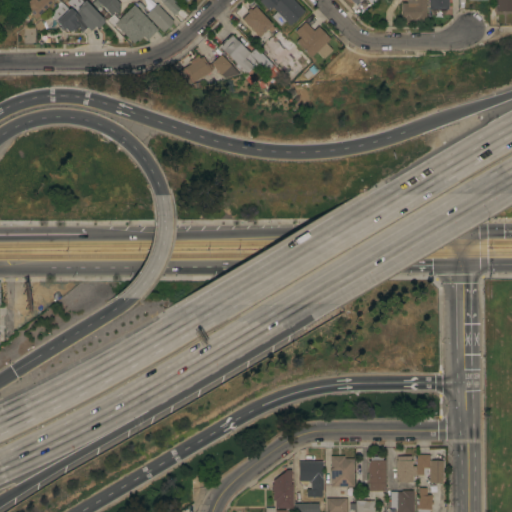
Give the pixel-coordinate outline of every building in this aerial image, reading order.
[(53,0),(35,18),(31,14),(32,14),(24,6),(27,3),(26,2),(28,0),(53,0)] [(85,0),(105,21),(97,28),(95,26),(90,30),(87,27),(82,31),(78,26),(74,30),(73,29),(71,31),(69,29),(67,31),(65,28),(64,29),(63,28),(61,29),(59,26),(61,25),(50,13),(63,2),(69,8),(70,7),(73,11),(85,0)] [(117,0),(121,4),(118,6),(120,9),(116,13),(114,11),(111,14),(101,4),(97,8),(92,2),(94,0),(117,0)] [(174,0),(173,1),(180,8),(173,14),(159,0),(174,0)] [(294,0),(304,10),(290,25),(272,7),(269,10),(259,0),(294,0)] [(426,0),(426,11),(425,11),(425,19),(411,19),(411,22),(402,22),(402,2),(407,2),(407,0),(426,0)] [(430,9),(430,4),(429,0),(448,0),(449,8),(430,9)] [(511,11),(496,11),(496,0),(511,0),(511,11)] [(173,21),(162,31),(146,13),(157,3),(173,21)] [(146,39),(143,36),(138,41),(137,39),(133,43),(115,24),(113,25),(106,18),(107,18),(104,15),(107,12),(110,16),(113,13),(118,19),(134,4),(157,29),(146,39)] [(272,24),(272,25),(274,27),(270,31),(267,28),(258,36),(242,18),(248,12),(246,11),(250,7),(251,9),(255,5),(272,24)] [(311,56),(296,41),(300,37),(295,31),(305,21),(313,30),(318,26),(330,38),(311,56)] [(218,45),(229,33),(244,46),(249,40),(258,49),(253,54),(260,61),(251,70),(252,70),(248,74),(218,45)] [(211,63),(220,53),(239,73),(224,77),(211,63)] [(190,83),(187,78),(184,80),(178,71),(191,62),(189,60),(197,55),(199,57),(202,55),(208,64),(210,63),(213,68),(190,83)] [(428,473),(416,473),(417,454),(428,454),(428,473)] [(330,455),(344,455),(344,458),(353,458),(354,498),(347,498),(347,511),(326,511),(326,498),(341,497),(341,486),(330,486),(330,455)] [(396,460),(396,456),(410,455),(410,460),(412,460),(412,466),(415,466),(416,478),(412,478),(412,481),(396,482),(396,481),(396,460)] [(368,460),(370,460),(370,456),(382,456),(383,459),(385,459),(385,490),(368,490),(368,460)] [(442,482),(440,482),(440,487),(429,487),(429,460),(443,460),(442,482)] [(322,486),(323,486),(323,503),(324,503),(324,511),(294,511),(294,503),(312,503),(311,486),(309,484),(302,484),(298,481),(298,461),(322,461),(322,486)] [(292,507),(275,507),(275,500),(273,500),(273,494),(271,494),(272,483),(292,483),(292,507)] [(417,511),(417,508),(416,508),(416,504),(419,504),(419,487),(426,487),(426,494),(431,494),(430,508),(429,508),(429,511),(417,511)] [(390,491),(402,491),(402,490),(413,490),(413,511),(396,511),(396,507),(390,507),(390,491)] [(355,511),(355,493),(365,493),(365,500),(374,500),(374,511),(355,511)]
